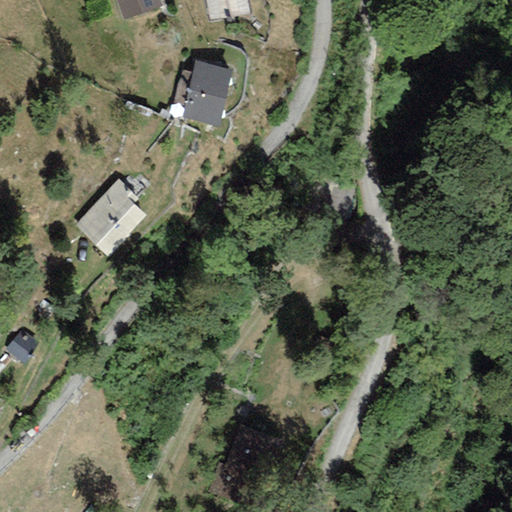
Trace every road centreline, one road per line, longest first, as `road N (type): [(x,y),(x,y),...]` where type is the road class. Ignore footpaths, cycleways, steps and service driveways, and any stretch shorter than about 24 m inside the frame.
road 1 (unclassified): [(0,459),(289,118),(318,57),(322,0)]
road 2 (unclassified): [(368,0),(358,139),(388,264),(388,310),(315,511)]
